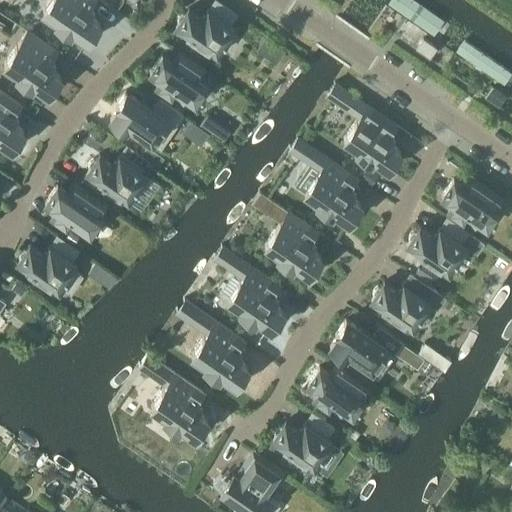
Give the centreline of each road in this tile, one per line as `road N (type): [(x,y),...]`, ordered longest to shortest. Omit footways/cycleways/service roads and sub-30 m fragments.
road 1 (residential): [(235,439),(275,397),(325,311),(383,251),(453,122)]
road 2 (residential): [(0,243),(65,125),(147,38),(166,0)]
road 3 (residential): [(453,122),(279,0)]
